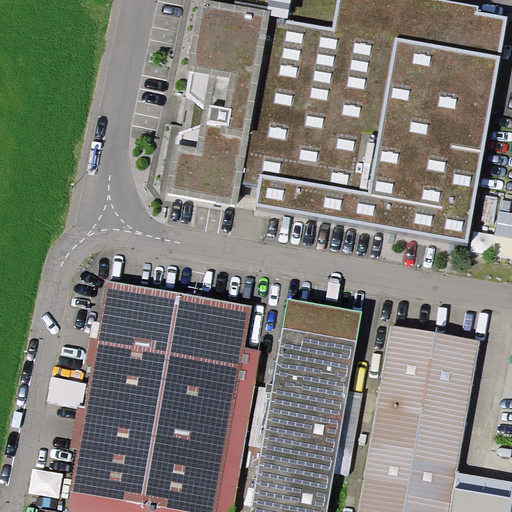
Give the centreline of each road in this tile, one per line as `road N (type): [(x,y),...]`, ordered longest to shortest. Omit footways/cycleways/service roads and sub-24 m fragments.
road 1 (residential): [(511,296),(98,226)]
road 2 (residential): [(98,226),(58,269),(12,511)]
road 3 (residential): [(134,0),(94,180),(98,226)]
road 4 (unknown): [(469,511),(504,295)]
